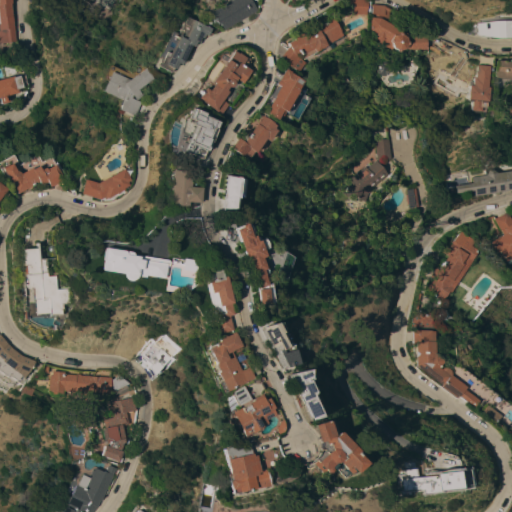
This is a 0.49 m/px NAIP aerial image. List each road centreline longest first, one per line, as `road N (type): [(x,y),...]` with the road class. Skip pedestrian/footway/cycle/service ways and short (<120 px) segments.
road 1 (residential): [(91,511),(126,454),(137,385),(123,370),(34,357),(5,341),(15,203),(73,211),(114,201),(125,184),(138,102),(195,47),(249,29),(253,0)]
road 2 (residential): [(283,448),(229,323),(215,263),(190,236),(186,214),(198,150),(250,68),(249,29)]
road 3 (residential): [(511,197),(450,220),(425,240),(413,258),(394,349),(400,367),(487,456),(491,483),(479,511)]
road 4 (residential): [(511,50),(444,40),(379,0),(249,29)]
road 5 (residential): [(0,116),(24,108),(35,78),(20,0)]
